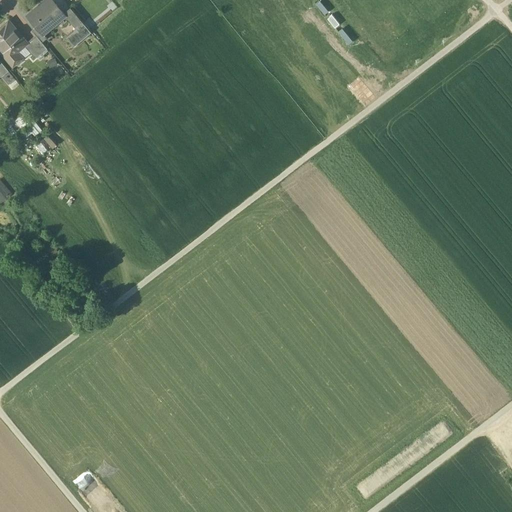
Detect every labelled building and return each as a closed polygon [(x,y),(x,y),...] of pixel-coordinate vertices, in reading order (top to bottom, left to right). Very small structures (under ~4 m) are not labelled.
[(54,0),(42,0),(41,1),(41,2),(27,14),(37,25),(43,33),(66,15),(65,14),(66,14),(54,0)] [(91,31),(72,8),(66,14),(65,14),(66,15),(76,28),(66,36),(74,46),(91,31)] [(27,41),(9,19),(0,26),(0,50),(13,65),(22,57),(17,50),(24,44),(27,42),(27,41)] [(43,33),(37,25),(32,29),(36,34),(42,41),(46,37),(43,33)] [(36,34),(27,41),(27,42),(24,44),(35,57),(47,47),(42,41),(36,34)] [(8,69),(0,59),(0,74),(1,75),(8,69)] [(20,112),(16,107),(11,111),(15,116),(20,112)] [(0,200),(2,203),(12,193),(0,180),(0,200)]
